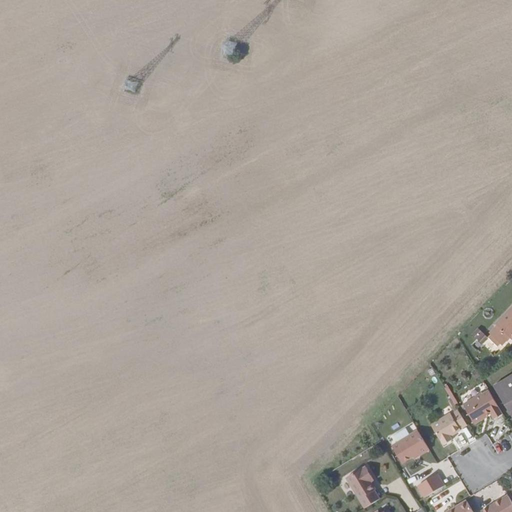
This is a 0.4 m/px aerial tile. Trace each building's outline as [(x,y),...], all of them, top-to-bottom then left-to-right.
[(227,40),(223,52),(232,54),(236,43),(227,40)] [(507,348),(511,343),(511,342),(511,312),(510,314),(510,313),(489,333),(491,335),(483,343),(485,344),(483,347),(492,356),(494,354),(496,355),(504,348),(506,349),(507,348)] [(471,336),(483,343),(488,335),(476,328),(471,336)] [(511,417),(511,377),(494,389),(511,417)] [(499,410),(489,393),(483,397),(483,395),(464,407),(475,426),(484,421),(482,420),(499,410)] [(467,427),(459,413),(452,417),(451,416),(432,427),(442,444),(443,444),(445,447),(453,442),(450,439),(461,432),(460,431),(467,427)] [(430,452),(418,433),(392,448),(403,466),(413,459),(418,456),(420,458),(430,452)] [(365,511),(380,502),(375,493),(376,493),(371,485),(369,481),(372,479),(366,469),(363,472),(363,471),(346,480),(365,511)] [(418,488),(426,500),(445,489),(438,476),(418,488)] [(511,511),(511,504),(508,498),(484,511),(511,511)] [(472,511),(467,503),(451,511),(472,511)]
